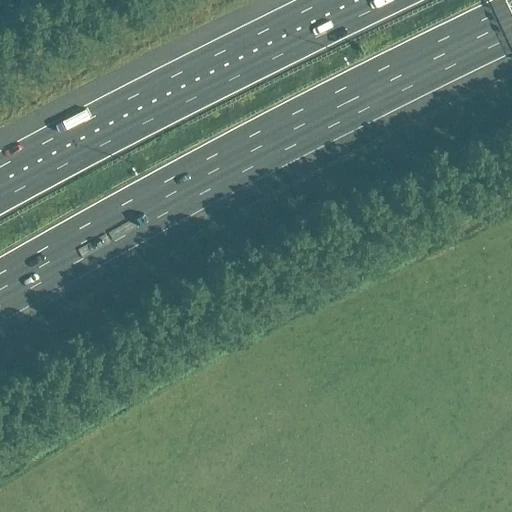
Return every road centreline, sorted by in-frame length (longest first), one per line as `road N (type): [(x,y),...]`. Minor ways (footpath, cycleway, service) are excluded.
road 1 (motorway): [(0,287),(511,20)]
road 2 (motorway): [(363,0),(0,182)]
